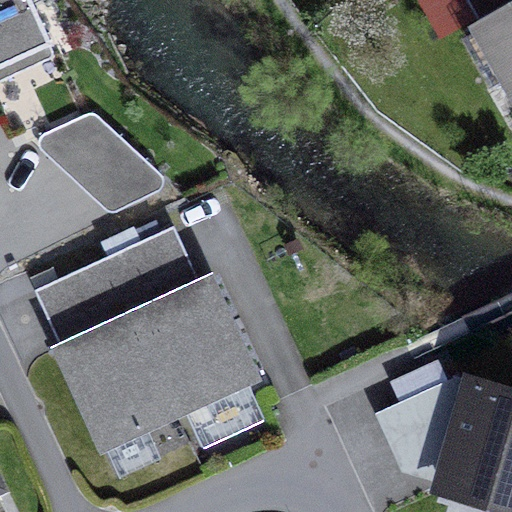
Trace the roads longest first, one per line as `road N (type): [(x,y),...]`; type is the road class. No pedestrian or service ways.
road 1 (residential): [(74,511),(0,352)]
road 2 (residential): [(202,511),(280,485),(309,491),(338,511)]
